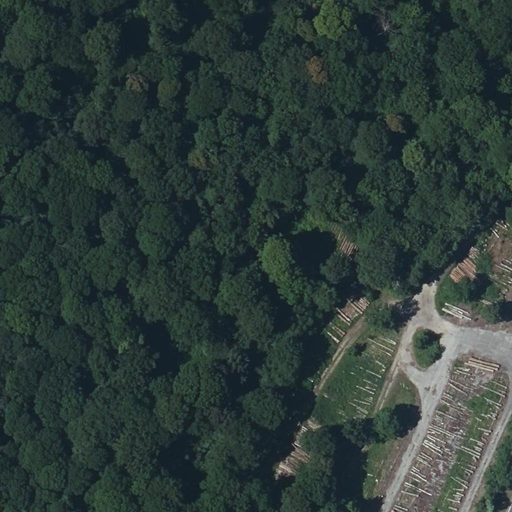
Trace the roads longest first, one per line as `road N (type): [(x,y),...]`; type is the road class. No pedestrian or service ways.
road 1 (track): [(236,511),(373,309),(457,251),(511,191)]
road 2 (track): [(511,76),(428,29),(402,0)]
